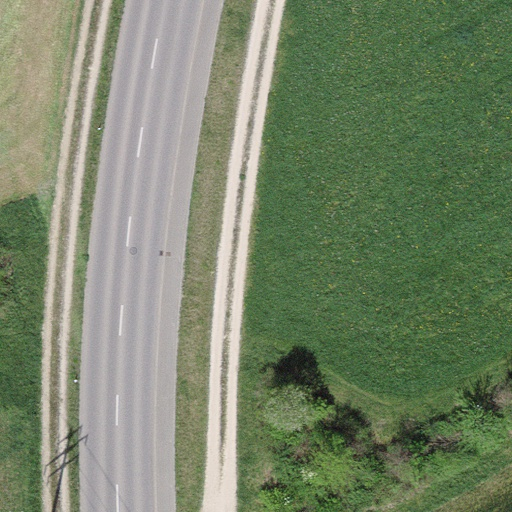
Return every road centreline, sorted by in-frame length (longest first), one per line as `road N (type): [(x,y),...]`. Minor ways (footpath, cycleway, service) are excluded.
road 1 (track): [(224,511),(230,288),(273,0)]
road 2 (tertiary): [(164,0),(128,231),(118,511)]
road 3 (track): [(99,0),(58,303),(57,511)]
